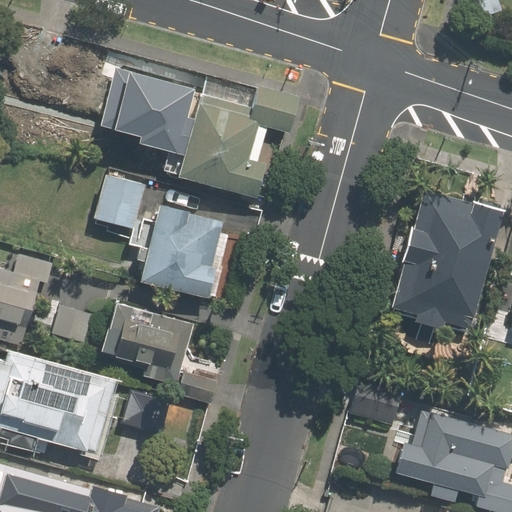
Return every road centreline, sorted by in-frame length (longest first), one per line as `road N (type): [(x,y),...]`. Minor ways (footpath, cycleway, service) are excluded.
road 1 (residential): [(249,511),(373,59)]
road 2 (residential): [(373,59),(190,0)]
road 3 (residential): [(511,107),(373,59)]
